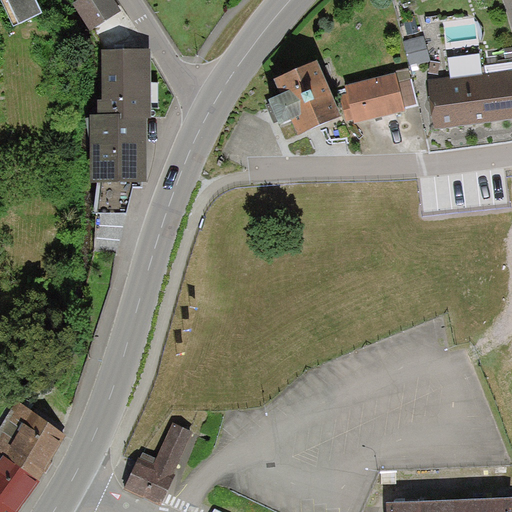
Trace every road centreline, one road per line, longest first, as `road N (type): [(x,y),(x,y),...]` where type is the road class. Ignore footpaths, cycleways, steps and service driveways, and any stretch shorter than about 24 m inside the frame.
road 1 (secondary): [(206,115),(177,178),(107,407),(53,511)]
road 2 (residential): [(248,175),(511,157)]
road 3 (secondary): [(290,0),(206,115)]
road 4 (residential): [(206,115),(129,0)]
